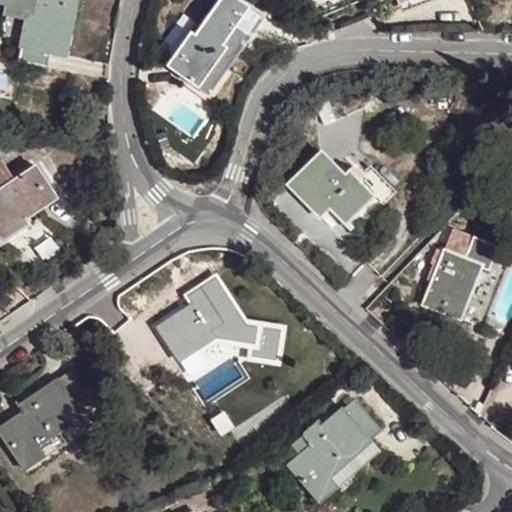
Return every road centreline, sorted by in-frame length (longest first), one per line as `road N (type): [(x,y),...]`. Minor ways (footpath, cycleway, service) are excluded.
road 1 (residential): [(511,54),(325,48),(296,62),(271,81),(254,118),(234,190),(236,223)]
road 2 (residential): [(236,223),(511,467)]
road 3 (residential): [(134,0),(124,126),(143,174),(178,226)]
road 4 (residential): [(0,347),(178,226)]
